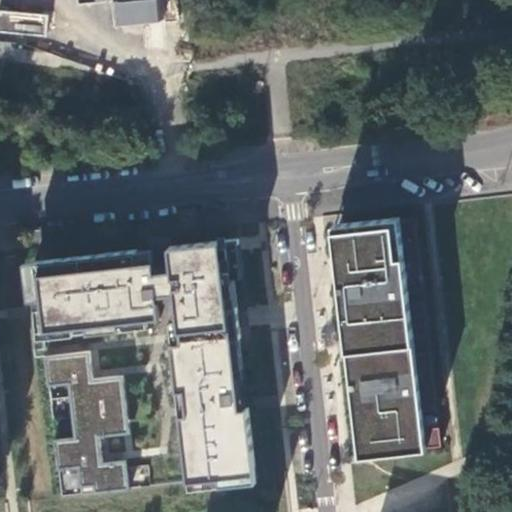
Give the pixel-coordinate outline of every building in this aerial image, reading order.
[(116,6),(118,24),(149,22),(159,22),(157,0),(81,0),(83,9),(116,6)] [(0,11),(0,32),(46,36),(47,15),(0,11)] [(332,226),(358,459),(425,452),(425,450),(440,448),(438,429),(423,431),(421,413),(436,411),(430,354),(414,355),(411,327),(426,326),(424,303),(409,305),(408,292),(422,290),(422,283),(407,285),(405,265),(419,263),(414,216),(332,226)] [(181,343),(171,344),(183,448),(191,447),(195,482),(233,478),(232,471),(255,468),(248,408),(241,409),(233,340),(241,339),(239,319),(237,307),(230,307),(227,280),(235,279),(230,240),(170,247),(173,272),(156,274),(154,262),(141,264),(140,249),(35,261),(43,330),(63,328),(64,335),(121,329),(121,322),(160,317),(159,302),(177,301),(181,343)] [(81,495),(131,489),(127,458),(103,461),(101,436),(131,432),(124,374),(94,378),(91,350),(45,355),(49,385),(70,383),(76,436),(54,439),(57,469),(78,467),(81,495)]
